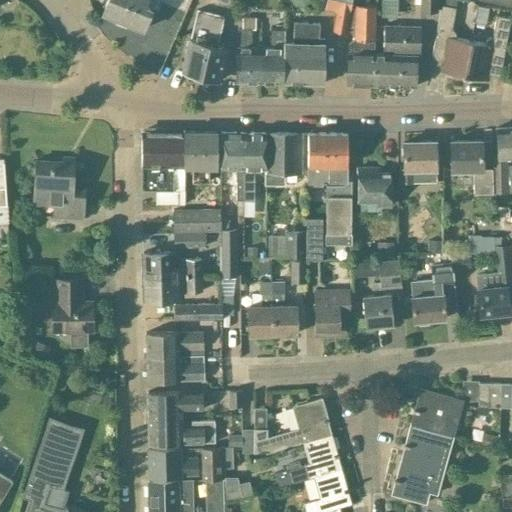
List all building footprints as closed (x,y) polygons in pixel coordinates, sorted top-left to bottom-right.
[(145,6),(147,0),(107,0),(102,14),(143,30),(152,9),(145,6)] [(325,0),(324,9),(336,11),(333,31),(347,33),(348,28),(355,28),(358,7),(358,6),(350,4),(350,0),(325,0)] [(382,0),(382,13),(399,13),(399,0),(382,0)] [(437,0),(420,0),(420,11),(438,12),(437,0)] [(452,29),(457,2),(446,0),(442,0),(431,60),(443,62),(441,72),(462,76),(462,77),(464,77),(471,39),(456,36),(455,32),(452,29)] [(376,7),(358,7),(355,28),(354,40),(349,44),(348,53),(347,85),(373,85),(374,54),(376,7)] [(228,48),(217,46),(224,15),(197,9),(190,40),(190,39),(182,72),(220,80),(228,48)] [(486,42),(471,39),(464,77),(466,78),(466,77),(487,80),(489,70),(501,73),(511,19),(497,16),(492,37),(490,37),(487,39),(486,42)] [(238,28),(237,52),(236,52),(236,83),(259,83),(260,52),(251,52),(251,29),(256,30),(256,17),(242,17),(242,29),(238,28)] [(293,42),(285,42),(284,84),(324,84),(325,43),(319,43),(319,23),(294,22),(293,42)] [(383,54),(374,54),(373,85),(415,87),(416,55),(420,55),(421,26),(384,25),(383,54)] [(270,29),(270,47),(266,47),(266,52),(260,52),(259,83),(284,84),(285,42),(285,29),(270,29)] [(492,168),(491,168),(492,192),(507,192),(507,159),(511,159),(511,126),(496,127),(497,157),(492,157),(492,168)] [(174,166),(183,166),(184,132),(142,132),(141,166),(140,191),(173,191),(174,166)] [(209,180),(209,167),(217,167),(217,132),(184,132),(183,166),(184,166),(184,167),(192,167),(192,180),(209,180)] [(244,199),(245,199),(245,133),(221,134),(221,169),(236,169),(236,180),(237,180),(236,200),(237,200),(237,215),(243,215),(244,199)] [(255,170),(264,170),(264,133),(245,133),(245,199),(254,199),(255,170)] [(285,183),(285,173),(302,173),(302,133),(264,133),(264,170),(264,182),(285,183)] [(347,177),(347,165),(347,133),(308,133),(307,187),(309,187),(309,197),(326,197),(326,244),(351,244),(351,233),(350,233),(351,177),(347,177)] [(435,180),(435,169),(435,141),(404,142),(404,167),(398,167),(399,181),(435,180)] [(452,171),(473,170),(473,193),(492,192),(491,168),(482,168),(481,141),(451,141),(452,171)] [(74,161),(36,159),(33,204),(54,205),(54,218),(82,219),(84,190),(72,189),(74,161)] [(372,172),(372,168),(357,168),(357,201),(377,201),(377,206),(391,206),(391,172),(372,172)] [(173,231),(205,231),(221,231),(221,229),(221,210),(173,209),(173,231)] [(306,218),(306,229),(305,257),(305,260),(322,260),(323,218),(306,218)] [(236,229),(221,229),(221,231),(221,276),(236,276),(236,229)] [(286,257),(305,257),(306,229),(284,229),(284,235),(268,235),(268,254),(286,255),(286,257)] [(204,246),(205,231),(173,231),(173,246),(204,246)] [(470,254),(495,255),(494,244),(494,236),(481,235),(481,234),(468,235),(468,252),(470,252),(470,254)] [(440,240),(428,240),(428,250),(440,250),(440,240)] [(509,312),(506,287),(511,286),(511,243),(501,243),(494,244),(495,255),(496,271),(476,273),(477,289),(480,315),(509,312)] [(202,257),(180,257),(180,251),(142,252),(143,276),(202,274),(202,257)] [(451,252),(451,262),(452,267),(470,267),(470,254),(470,252),(468,252),(451,252)] [(271,272),(272,257),(240,257),(240,272),(271,272)] [(381,287),(382,294),(363,296),(366,327),(392,324),(389,293),(388,286),(402,284),(399,258),(378,261),(381,287)] [(306,261),(291,260),(290,283),(305,283),(306,261)] [(445,319),(444,307),(456,305),(452,267),(451,262),(430,264),(432,279),(411,281),(413,296),(411,296),(414,322),(445,319)] [(220,274),(202,274),(143,276),(144,301),(181,300),(181,293),(186,293),(187,291),(203,291),(203,285),(220,285),(220,274)] [(88,345),(88,330),(93,330),(92,302),(82,302),(82,280),(55,281),(56,303),(52,303),(52,330),(70,330),(70,346),(88,345)] [(296,304),(284,304),(284,281),(272,282),(273,335),(297,334),(296,304)] [(249,335),(273,335),(272,282),(259,282),(259,293),(260,293),(260,305),(248,305),(249,335)] [(315,291),(316,334),(338,333),(338,313),(349,313),(348,290),(315,291)] [(222,302),(174,304),(174,320),(222,318),(222,302)] [(202,331),(179,331),(145,332),(146,356),(180,356),(179,349),(203,348),(202,331)] [(204,355),(180,356),(146,356),(146,381),(180,380),(179,381),(204,381),(204,355)] [(489,407),(500,407),(501,383),(479,382),(479,380),(463,380),(462,400),(477,400),(477,415),(488,415),(489,407)] [(511,400),(511,383),(501,383),(500,407),(511,408),(511,400)] [(417,412),(414,424),(452,435),(462,399),(420,388),(414,408),(413,408),(412,411),(417,412)] [(182,390),(182,391),(147,392),(147,418),(183,418),(183,411),(203,411),(203,390),(182,390)] [(229,390),(229,407),(242,407),(243,390),(229,390)] [(254,407),(253,429),(253,452),(266,452),(302,441),(327,433),(324,422),(329,420),(328,418),(327,418),(321,398),(292,406),(298,427),(267,436),(268,428),(266,428),(267,407),(254,407)] [(191,424),(183,424),(183,418),(147,418),(148,444),(184,444),(184,443),(203,443),(203,442),(214,442),(214,421),(191,421),(191,424)] [(29,496),(23,511),(89,511),(45,498),(50,483),(58,485),(75,431),(46,422),(23,494),(29,496)] [(391,493),(391,494),(426,504),(429,493),(436,494),(452,435),(414,424),(410,423),(404,444),(403,443),(403,446),(408,447),(404,459),(400,458),(395,479),(394,478),(393,481),(398,482),(395,494),(391,493)] [(287,469),(275,472),(279,486),(313,476),(338,468),(334,456),(339,455),(339,452),(337,453),(331,432),(327,433),(302,441),(309,462),(300,465),(299,461),(286,465),(287,469)] [(228,446),(242,446),(242,434),(228,434),(228,446)] [(201,479),(207,479),(222,479),(221,467),(221,447),(201,448),(201,479)] [(232,447),(221,447),(221,467),(233,467),(232,447)] [(197,457),(181,457),(181,448),(148,449),(148,477),(182,476),(197,476),(197,457)] [(339,511),(339,507),(352,503),(352,502),(348,503),(344,491),(349,490),(349,487),(348,487),(342,467),(338,468),(313,476),(319,498),(303,503),(306,511),(339,511)] [(501,497),(511,495),(511,473),(500,475),(501,497)] [(251,476),(226,477),(227,496),(252,495),(251,476)] [(179,480),(149,481),(149,511),(191,511),(191,493),(179,493),(179,480)] [(511,506),(511,496),(502,497),(503,507),(511,506)]
